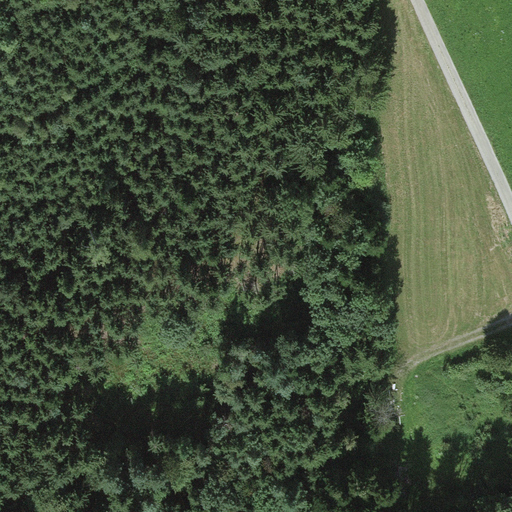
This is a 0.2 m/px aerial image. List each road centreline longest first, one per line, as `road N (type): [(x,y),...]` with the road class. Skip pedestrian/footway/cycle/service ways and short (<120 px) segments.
road 1 (track): [(420,0),(511,195)]
road 2 (track): [(511,320),(418,358),(399,374),(397,433)]
